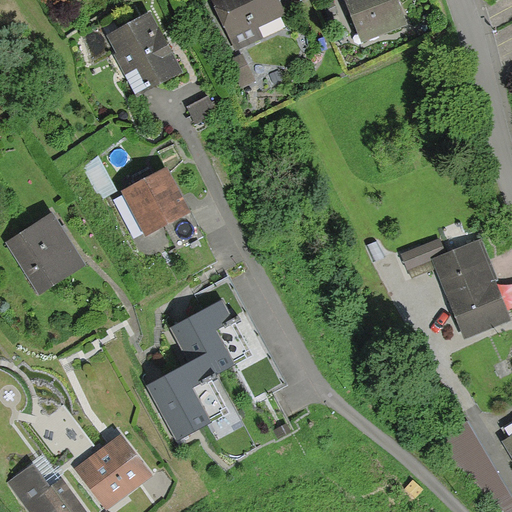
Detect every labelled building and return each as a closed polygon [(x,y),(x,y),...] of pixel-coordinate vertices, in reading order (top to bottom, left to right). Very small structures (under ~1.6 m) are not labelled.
[(289,27),(284,15),(277,0),(212,0),(234,51),(289,27)] [(406,25),(397,0),(343,0),(359,42),(406,25)] [(152,13),(106,35),(135,93),(180,71),(168,45),(152,13)] [(209,96),(188,106),(197,125),(218,114),(209,96)] [(104,158),(90,166),(105,195),(119,188),(104,158)] [(164,169),(120,194),(143,235),(187,210),(183,204),(164,169)] [(48,214),(3,244),(37,295),(82,265),(48,214)] [(477,240),(433,257),(430,249),(401,261),(408,280),(434,269),(461,338),(509,320),(477,240)] [(209,372),(245,354),(219,303),(168,329),(186,365),(147,385),(174,438),(229,411),(209,372)] [(463,420),(434,442),(497,507),(511,500),(463,420)] [(511,430),(500,439),(511,458),(511,430)] [(117,434),(75,468),(109,510),(151,476),(117,434)] [(32,454),(0,480),(0,484),(23,511),(83,511),(90,506),(56,467),(49,474),(32,454)]
